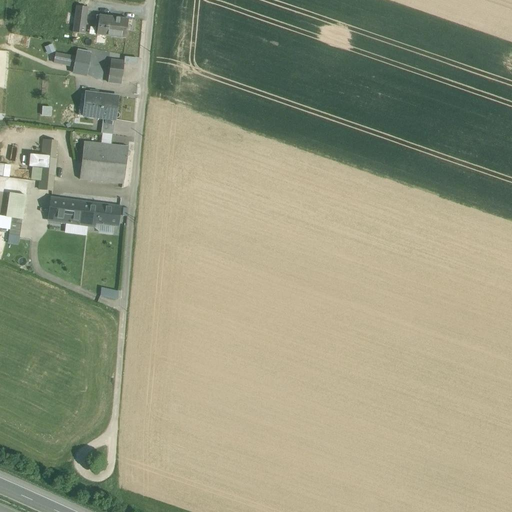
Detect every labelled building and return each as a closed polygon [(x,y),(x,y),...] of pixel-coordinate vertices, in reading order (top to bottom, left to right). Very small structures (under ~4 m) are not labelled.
[(88,8),(76,6),(73,26),(85,27),(88,8)] [(128,19),(99,15),(96,35),(125,39),(128,19)] [(76,58),(55,54),(54,63),(60,64),(61,62),(74,64),(76,58)] [(123,64),(111,63),(109,76),(121,77),(123,64)] [(121,77),(109,76),(109,83),(120,84),(121,77)] [(118,97),(85,93),(82,116),(115,120),(116,120),(118,97)] [(115,120),(103,118),(101,133),(113,135),(115,120)] [(56,142),(43,140),(40,174),(53,176),(56,142)] [(128,147),(84,143),(83,154),(126,159),(128,147)] [(126,159),(83,154),(81,169),(80,179),(123,184),(126,159)] [(0,175),(9,177),(11,165),(0,163),(0,175)] [(52,183),(39,181),(39,189),(51,191),(52,183)] [(90,203),(51,198),(48,221),(79,225),(77,241),(95,243),(98,223),(87,222),(90,203)] [(120,207),(90,203),(87,222),(98,223),(117,226),(120,207)] [(117,299),(119,291),(101,287),(99,295),(117,299)]
